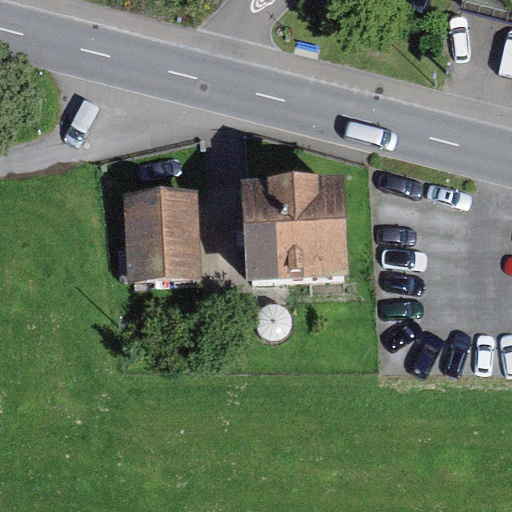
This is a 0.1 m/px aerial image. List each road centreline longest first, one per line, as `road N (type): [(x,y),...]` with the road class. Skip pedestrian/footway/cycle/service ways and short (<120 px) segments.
road 1 (tertiary): [(190,76),(511,158)]
road 2 (residential): [(0,163),(106,146),(190,76)]
road 3 (tertiary): [(0,29),(190,76)]
